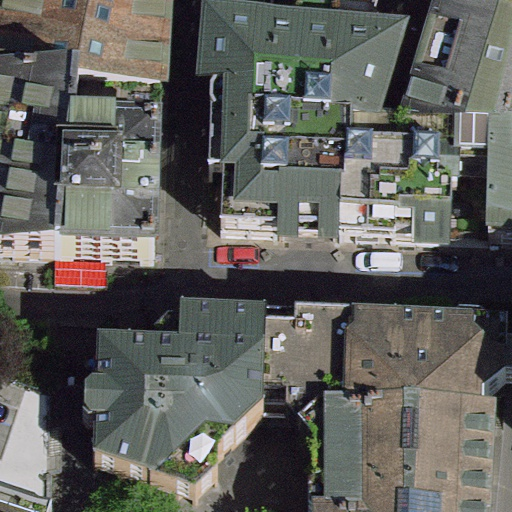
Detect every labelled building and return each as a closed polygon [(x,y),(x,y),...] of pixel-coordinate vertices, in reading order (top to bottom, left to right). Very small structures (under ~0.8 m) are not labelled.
[(171,0),(11,0),(0,59),(0,89),(82,93),(162,95),(167,15),(171,0)] [(276,0),(267,35),(387,42),(379,24),(386,0),(276,0)] [(511,0),(450,0),(409,135),(442,135),(511,135),(511,0)] [(369,134),(397,43),(387,42),(267,35),(220,32),(213,102),(206,190),(224,191),(222,243),(343,244),(454,246),(456,197),(437,195),(442,135),(409,135),(369,134)] [(82,93),(0,89),(0,262),(60,264),(75,143),(82,93)] [(159,133),(162,95),(82,93),(75,143),(86,143),(89,129),(159,133)] [(511,249),(511,135),(442,135),(437,195),(456,197),(454,246),(511,249)] [(158,147),(86,143),(75,143),(60,264),(155,268),(158,147)] [(267,408),(269,325),(182,320),(181,360),(100,358),(98,403),(87,403),(86,437),(96,438),(95,474),(197,509),(219,487),(219,467),(266,425),(267,408)] [(347,423),(355,326),(285,325),(269,325),(267,408),(279,409),(289,409),(289,424),(347,423)] [(511,354),(510,331),(355,326),(347,423),(493,423),(495,402),(506,387),(511,385),(511,354)] [(347,423),(289,424),(314,452),(316,491),(316,511),(488,511),(493,423),(347,423)] [(0,488),(0,511),(60,511),(62,509),(0,488)]
